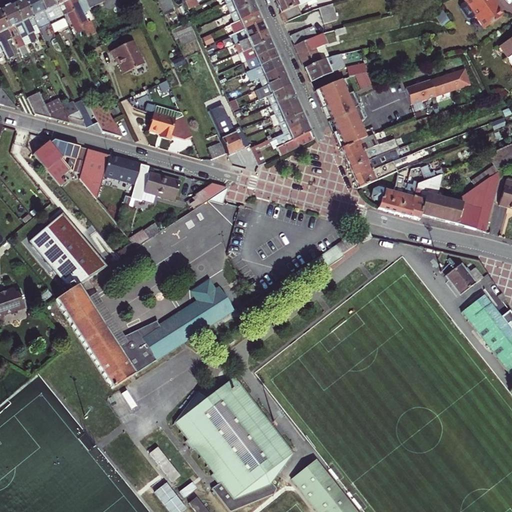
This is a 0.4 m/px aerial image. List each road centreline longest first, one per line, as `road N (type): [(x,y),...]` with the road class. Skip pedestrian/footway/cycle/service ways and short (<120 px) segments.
road 1 (residential): [(0,113),(331,205)]
road 2 (residential): [(331,205),(320,136),(260,0)]
road 3 (unknown): [(375,249),(405,253),(419,265),(511,386)]
road 4 (residential): [(331,205),(511,252)]
